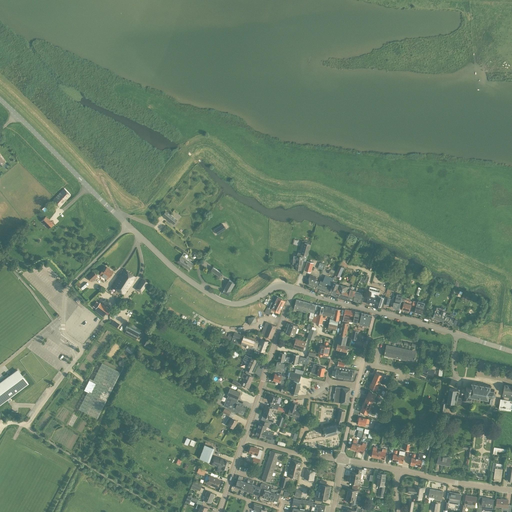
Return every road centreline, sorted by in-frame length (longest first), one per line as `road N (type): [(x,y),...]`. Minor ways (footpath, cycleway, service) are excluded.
road 1 (track): [(497,347),(505,283),(318,195),(264,186),(214,149),(196,147),(146,206),(120,213)]
road 2 (unclassified): [(128,225),(65,290),(62,330),(82,347),(27,425),(10,422),(0,431)]
road 3 (tertiary): [(293,288),(224,301),(128,225)]
road 4 (tertiary): [(128,225),(0,99)]
road 5 (tertiary): [(244,439),(293,288)]
road 6 (unclassified): [(511,352),(375,311)]
